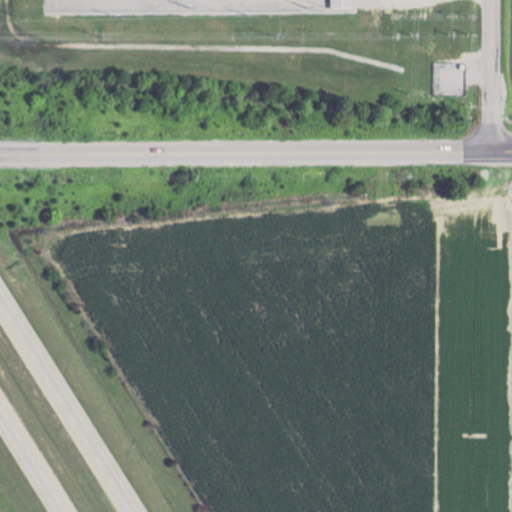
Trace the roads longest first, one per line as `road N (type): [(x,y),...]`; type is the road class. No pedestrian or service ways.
road 1 (tertiary): [(0,153),(511,151)]
road 2 (motorway): [(133,511),(0,299)]
road 3 (residential): [(489,152),(489,0)]
road 4 (motorway): [(0,403),(67,511)]
